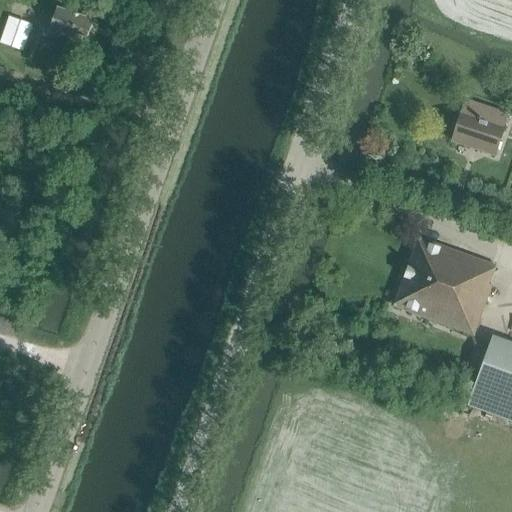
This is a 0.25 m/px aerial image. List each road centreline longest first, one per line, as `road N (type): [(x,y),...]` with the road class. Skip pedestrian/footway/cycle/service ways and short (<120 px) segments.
road 1 (unclassified): [(176,511),(356,0)]
road 2 (tertiary): [(35,511),(213,0)]
